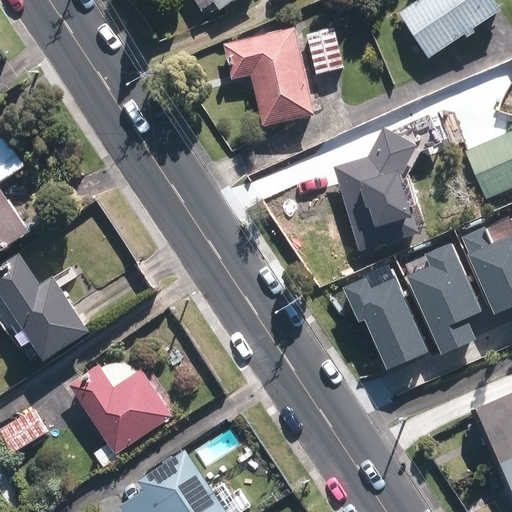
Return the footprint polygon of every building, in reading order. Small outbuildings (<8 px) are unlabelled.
[(219,0),(227,11),(243,0),(219,0)] [(499,0),(438,0),(409,19),(431,54),(505,8),(499,0)] [(339,29),(313,34),(321,74),(347,68),(339,29)] [(257,80),(268,128),(320,116),(303,39),(230,54),(236,84),(257,80)] [(397,134),(384,161),(347,171),(370,251),(432,233),(415,176),(428,150),(397,134)] [(511,138),(472,156),(489,197),(511,187),(511,138)] [(0,180),(0,257),(35,234),(0,180)] [(511,227),(476,242),(502,307),(511,302),(511,227)] [(424,264),(450,328),(489,313),(463,248),(424,264)] [(30,257),(1,276),(58,360),(98,333),(63,280),(51,288),(30,257)] [(367,287),(393,351),(436,334),(410,269),(367,287)] [(108,368),(80,387),(124,452),(177,417),(148,374),(123,390),(108,368)] [(511,395),(480,409),(511,482),(511,395)] [(32,409),(1,428),(15,452),(47,433),(32,409)] [(234,511),(195,452),(150,482),(156,491),(129,508),(131,511),(234,511)]
